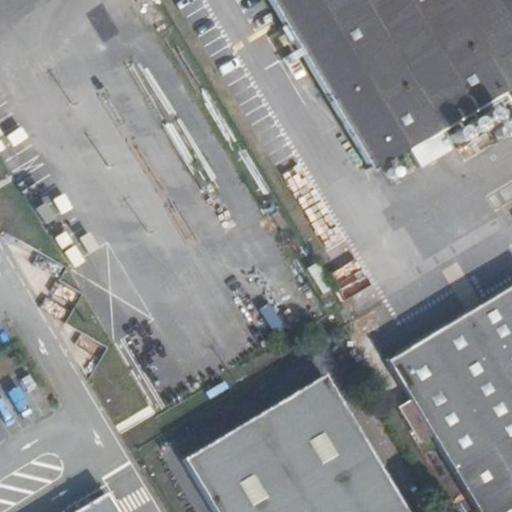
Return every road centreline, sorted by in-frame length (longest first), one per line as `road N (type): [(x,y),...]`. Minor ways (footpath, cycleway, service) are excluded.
road 1 (unknown): [(230,0),(361,237),(385,247),(403,240),(511,167)]
road 2 (unknown): [(450,511),(339,350)]
